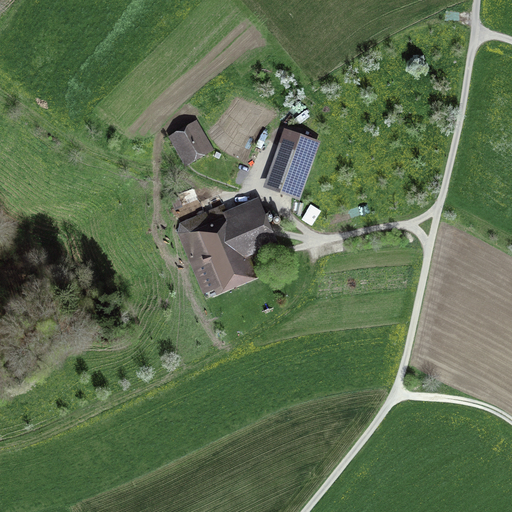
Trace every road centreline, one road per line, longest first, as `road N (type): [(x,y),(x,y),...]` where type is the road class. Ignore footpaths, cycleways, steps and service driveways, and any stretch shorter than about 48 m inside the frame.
road 1 (unclassified): [(304,511),(394,393),(453,149),(476,0)]
road 2 (track): [(475,18),(413,34),(300,106)]
road 3 (track): [(394,393),(485,407),(511,423)]
